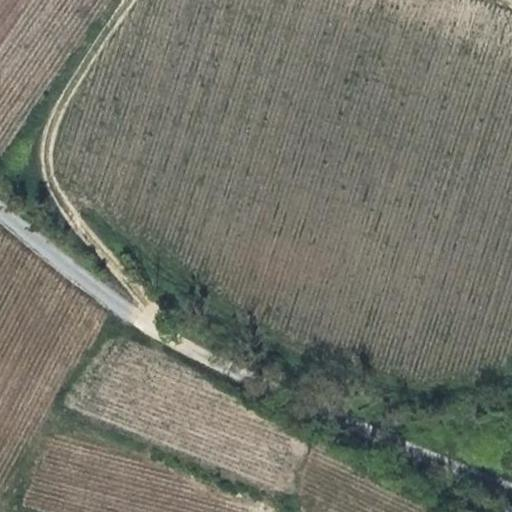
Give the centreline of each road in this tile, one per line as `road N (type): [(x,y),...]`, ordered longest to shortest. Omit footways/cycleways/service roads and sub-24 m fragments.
road 1 (track): [(511,495),(320,416),(177,342),(63,267),(0,214)]
road 2 (track): [(130,0),(56,114),(46,156),(67,216),(147,304),(157,329)]
